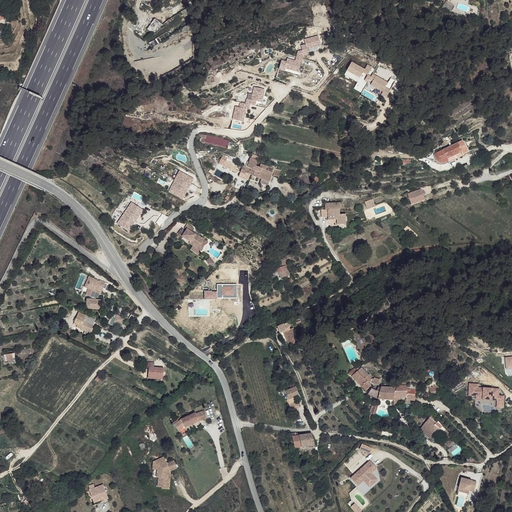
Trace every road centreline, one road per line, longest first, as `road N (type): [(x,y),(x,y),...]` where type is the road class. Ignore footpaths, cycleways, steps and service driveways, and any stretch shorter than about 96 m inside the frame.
road 1 (residential): [(237,426),(369,436),(428,463),(483,464),(511,444)]
road 2 (motorway): [(0,214),(97,0)]
road 3 (tertiary): [(237,426),(224,372),(127,280)]
road 4 (residential): [(127,280),(44,223),(29,227),(0,285)]
road 5 (tertiary): [(127,280),(82,211),(0,164)]
road 6 (motorway): [(70,0),(0,160)]
